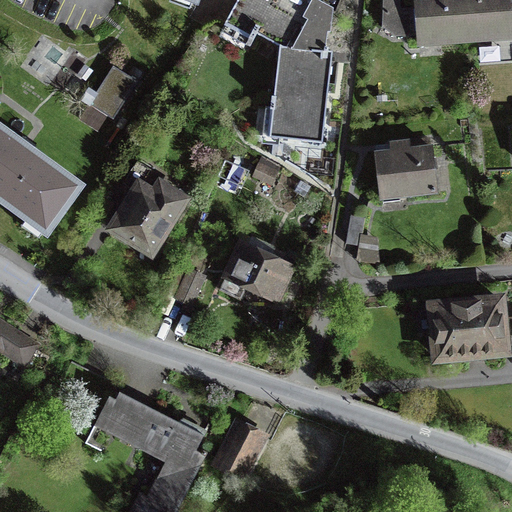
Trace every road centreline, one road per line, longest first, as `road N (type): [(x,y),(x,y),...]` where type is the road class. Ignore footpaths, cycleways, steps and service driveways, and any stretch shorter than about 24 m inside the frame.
road 1 (residential): [(0,268),(71,314),(291,395)]
road 2 (residential): [(291,395),(511,470)]
